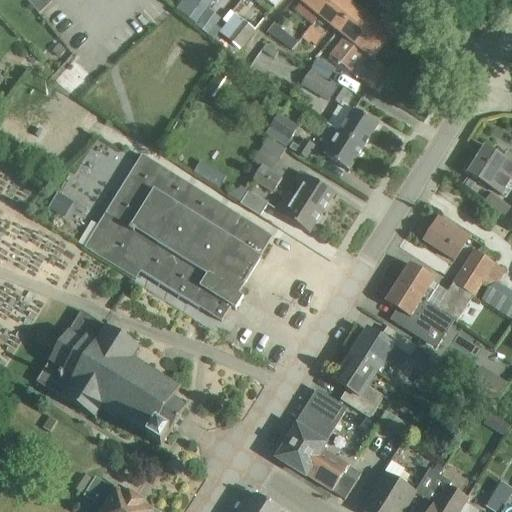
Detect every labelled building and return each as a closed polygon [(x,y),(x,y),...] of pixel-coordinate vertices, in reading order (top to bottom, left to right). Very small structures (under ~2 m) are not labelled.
[(26,0),(39,15),(52,3),(49,0),(26,0)] [(303,0),(302,3),(320,17),(333,0),(303,0)] [(357,9),(346,0),(333,0),(320,17),(321,19),(318,23),(332,35),(336,31),(338,32),(357,9)] [(183,15),(197,25),(206,13),(192,3),(183,15)] [(328,59),(339,68),(375,23),(357,9),(338,32),(345,38),(330,56),(328,59)] [(197,30),(208,38),(220,22),(209,14),(197,30)] [(246,22),(230,41),(240,50),(256,31),(246,22)] [(393,37),(375,23),(339,68),(349,77),(367,55),(374,61),(393,37)] [(274,24),(267,34),(291,50),(296,42),(274,24)] [(323,37),(313,29),(305,38),(304,40),(310,45),(311,43),(315,46),(323,37)] [(262,51),(274,59),(279,52),(266,45),(262,51)] [(58,46),(52,53),(59,59),(65,53),(58,46)] [(310,70),(329,79),(335,68),(316,59),(310,70)] [(377,63),(367,75),(361,81),(374,92),(389,73),(377,63)] [(283,95),(291,84),(271,69),(263,80),(283,95)] [(327,125),(330,127),(331,127),(364,148),(378,126),(353,110),(353,111),(342,104),(346,98),(349,100),(352,95),(332,82),(330,84),(310,72),(302,86),(329,102),(331,99),(340,105),(327,125)] [(278,115),(266,135),(287,148),(300,128),(278,115)] [(349,172),(364,148),(331,127),(330,127),(320,143),(329,148),(324,156),(349,172)] [(268,139),(262,150),(280,161),(286,150),(268,139)] [(290,149),(307,160),(316,147),(305,140),(300,148),(293,144),(290,149)] [(505,161),(485,148),(475,163),(471,161),(465,170),(468,174),(503,197),(511,180),(511,158),(509,156),(505,161)] [(262,167),(258,174),(278,187),(283,179),(272,172),(280,161),(262,150),(254,162),(262,167)] [(274,239),(273,238),(257,228),(163,169),(142,157),(106,215),(85,249),(135,280),(140,272),(205,312),(222,322),(231,308),(236,311),(243,298),(239,296),(240,295),(239,295),(246,282),(261,260),(267,250),(268,249),(272,243),(274,239)] [(208,180),(215,168),(204,160),(196,173),(208,180)] [(295,197),(322,214),(335,195),(300,173),(295,181),(303,185),(295,197)] [(278,187),(258,174),(253,181),(274,194),(278,187)] [(268,205),(249,193),(241,187),(239,190),(227,195),(260,217),(268,205)] [(310,235),(322,214),(295,197),(288,192),(274,214),(310,235)] [(511,208),(511,209),(492,193),(485,202),(505,219),(511,223),(511,208)] [(48,208),(64,218),(73,204),(58,194),(48,208)] [(470,236),(439,220),(424,243),(441,254),(454,262),(470,236)] [(511,291),(499,284),(507,272),(475,251),(453,284),(473,297),(475,298),(483,285),(489,289),(482,301),(511,319),(511,291)] [(410,265),(397,285),(436,311),(449,291),(434,282),(435,281),(410,265)] [(457,323),(473,297),(453,284),(449,291),(436,311),(437,311),(452,320),(455,322),(457,323)] [(452,320),(437,311),(436,311),(397,285),(386,304),(396,310),(389,321),(418,339),(428,323),(443,333),(452,320)] [(81,312),(37,383),(57,396),(55,399),(56,399),(58,396),(96,420),(98,418),(96,418),(101,410),(117,419),(118,418),(131,426),(131,428),(133,429),(134,428),(148,437),(146,439),(159,447),(161,452),(163,451),(162,447),(190,403),(188,401),(185,405),(174,398),(180,388),(178,387),(177,388),(164,380),(165,378),(162,377),(162,379),(148,370),(149,369),(133,359),(138,351),(139,351),(141,349),(81,312)] [(368,331),(351,357),(379,374),(388,361),(402,370),(417,346),(387,329),(381,339),(368,331)] [(431,356),(424,368),(442,380),(442,379),(448,383),(455,371),(431,356)] [(379,374),(351,357),(335,383),(347,391),(341,401),(371,420),(385,398),(370,388),(379,374)] [(481,368),(473,381),(493,393),(501,380),(481,368)] [(305,421),(303,426),(328,442),(348,409),(321,393),(304,420),(305,421)] [(413,429),(386,412),(378,424),(406,440),(413,429)] [(58,423),(50,418),(43,429),(51,434),(58,423)] [(511,426),(503,420),(496,431),(504,438),(511,426)] [(306,476),(345,501),(362,475),(349,467),(349,466),(325,451),(329,445),(327,444),(328,442),(303,426),(300,430),(298,428),(278,460),(305,477),(306,476)] [(385,473),(361,511),(363,511),(404,511),(416,494),(423,498),(438,474),(429,468),(415,492),(385,473)] [(430,511),(460,511),(468,499),(449,487),(452,482),(438,474),(423,498),(435,505),(430,511)] [(151,511),(153,510),(119,489),(118,492),(96,478),(84,498),(106,511),(105,511),(151,511)] [(281,511),(255,496),(244,511),(281,511)] [(470,500),(468,499),(460,511),(479,511),(480,511),(468,504),(470,500)]
